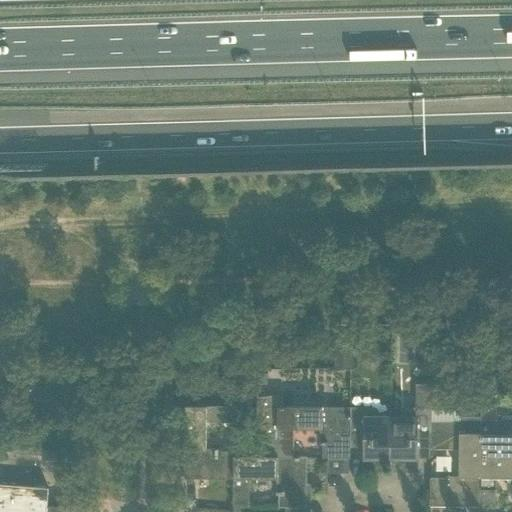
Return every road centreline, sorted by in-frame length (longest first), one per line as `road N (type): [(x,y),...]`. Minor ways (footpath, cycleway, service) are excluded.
road 1 (track): [(511,204),(135,215),(0,228)]
road 2 (trunk): [(0,140),(511,127)]
road 3 (motorway): [(0,48),(511,38)]
